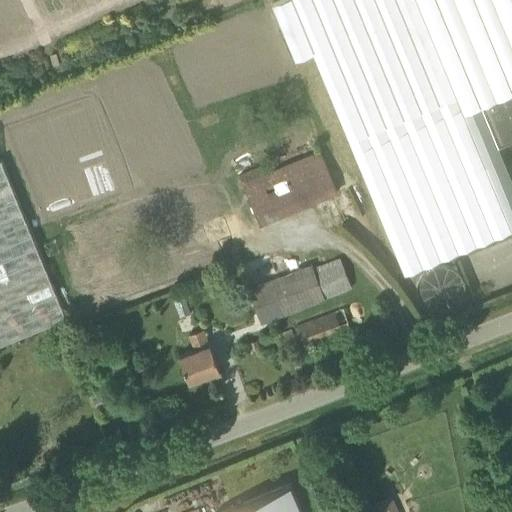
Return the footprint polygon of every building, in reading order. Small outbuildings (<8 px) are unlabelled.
[(397,256),(404,274),(511,230),(511,175),(500,145),(511,140),(511,0),(281,0),(271,4),(294,60),(313,53),(397,256)] [(261,226),(340,193),(321,148),(267,172),(263,164),(238,174),(261,226)] [(0,344),(66,318),(59,299),(2,160),(0,160),(0,344)] [(201,199),(171,212),(178,226),(207,214),(201,199)] [(229,221),(100,257),(112,297),(240,261),(229,221)] [(312,270),(310,264),(248,288),(261,323),(351,288),(339,259),(312,270)] [(447,301),(448,297),(446,289),(444,285),(441,280),(437,277),(433,275),(429,274),(423,273),(419,274),(414,275),(410,277),(406,281),(403,285),(401,289),(400,294),(400,298),(400,304),(402,307),(404,311),(408,315),(414,319),(419,321),(425,321),(433,319),(437,317),(441,314),(443,311),(446,306),(447,301)] [(288,352),(334,333),(350,326),(342,308),(276,336),(282,352),(287,350),(288,352)] [(210,345),(204,330),(189,336),(194,350),(179,355),(189,381),(220,369),(210,345)] [(302,511),(290,483),(222,511),(302,511)]
